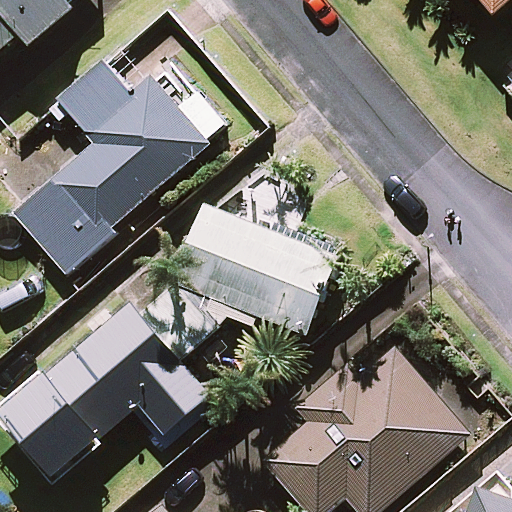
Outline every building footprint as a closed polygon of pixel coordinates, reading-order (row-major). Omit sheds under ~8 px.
[(0,0),(0,62),(27,39),(37,50),(80,13),(69,0),(0,0)] [(511,0),(483,0),(500,19),(511,8),(511,0)] [(229,128),(171,67),(138,99),(105,64),(62,104),(100,143),(20,220),(73,276),(229,128)] [(0,419),(60,486),(145,409),(173,441),(219,400),(185,361),(232,319),(256,331),(262,318),(309,341),(344,269),(214,205),(187,259),(205,268),(148,320),(130,299),(0,416),(0,419)] [(385,511),(481,428),(407,343),(360,383),(350,371),(304,411),(315,423),(267,464),(308,511),(335,511),(349,499),(360,511),(385,511)] [(511,511),(511,500),(485,489),(475,511),(511,511)]
